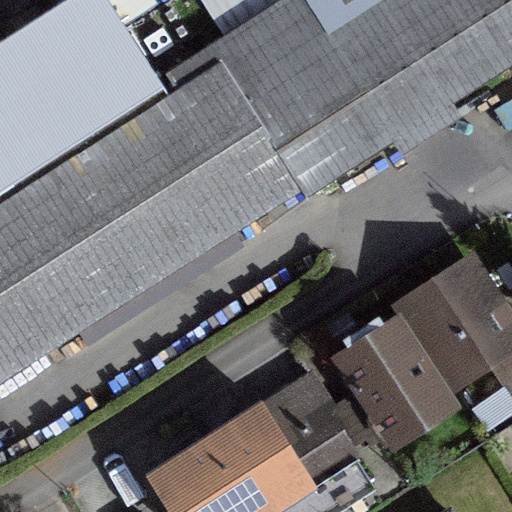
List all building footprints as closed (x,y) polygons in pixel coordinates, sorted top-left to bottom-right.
[(0,382),(299,192),(304,200),(511,65),(511,0),(373,0),(326,31),(306,0),(195,0),(220,39),(163,75),(174,92),(165,97),(102,0),(67,0),(0,43),(0,382)] [(306,0),(326,31),(373,0),(306,0)] [(483,308),(465,280),(392,327),(430,386),(511,333),(511,325),(503,310),(490,319),(483,308)] [(381,446),(439,409),(443,407),(437,398),(430,386),(392,327),(330,367),(381,446)] [(313,374),(153,475),(176,511),(262,511),(373,442),(345,398),(333,406),(313,374)] [(511,382),(502,389),(511,405),(511,382)]
